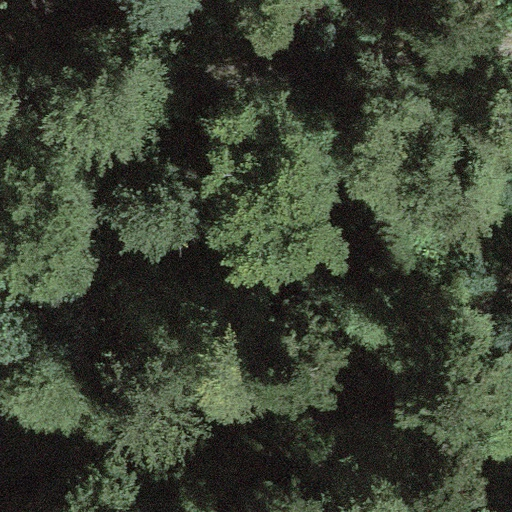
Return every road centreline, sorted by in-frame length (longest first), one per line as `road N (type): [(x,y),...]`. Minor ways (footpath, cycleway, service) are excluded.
road 1 (track): [(511,33),(0,110)]
road 2 (track): [(215,511),(511,278)]
